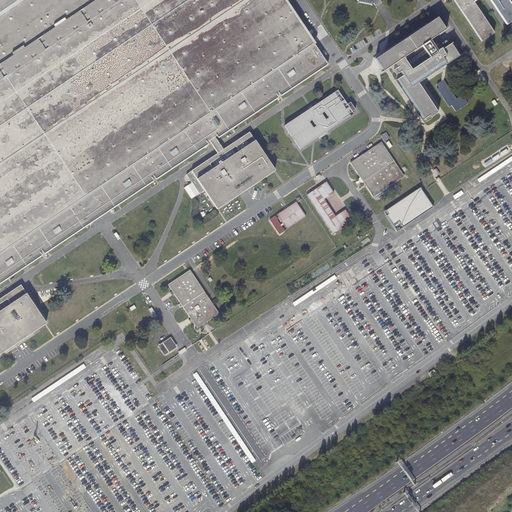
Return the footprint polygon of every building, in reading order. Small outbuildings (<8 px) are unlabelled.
[(0,0),(0,280),(102,213),(209,142),(215,138),(327,63),(322,56),(324,54),(287,0),(0,0)] [(511,0),(454,0),(482,41),(494,33),(474,2),(476,0),(490,0),(507,25),(511,21),(511,7),(507,0),(511,0)] [(437,52),(430,41),(447,30),(438,17),(375,59),(384,71),(395,64),(397,68),(394,70),(396,73),(400,71),(402,75),(396,79),(425,123),(431,119),(430,118),(437,113),(418,84),(459,56),(451,44),(442,51),(441,49),(437,52)] [(437,84),(439,88),(437,89),(449,107),(451,106),(456,112),(468,104),(462,96),(456,100),(443,80),(437,84)] [(337,91),(283,126),(299,150),(353,115),(351,113),(347,105),(337,91)] [(350,103),(347,105),(351,113),(355,111),(350,103)] [(255,141),(250,132),(223,150),(217,154),(191,171),(197,179),(199,178),(212,169),(210,164),(235,147),(238,152),(252,143),(255,141)] [(389,139),(386,133),(381,137),(384,142),(389,139)] [(221,146),(215,138),(209,142),(215,150),(217,154),(223,150),(221,146)] [(197,179),(198,181),(216,210),(239,195),(252,186),(275,171),(255,141),(252,143),(268,168),(215,203),(199,178),(197,179)] [(216,167),(212,169),(199,178),(215,203),(268,168),(252,143),(238,152),(235,154),(232,151),(216,162),(215,164),(215,165),(216,167)] [(364,185),(373,198),(388,188),(404,178),(382,143),(351,164),(360,178),(364,185)] [(335,217),(324,200),(334,194),(326,182),(324,183),(307,195),(332,235),(352,222),(345,210),(335,217)] [(389,193),(389,191),(388,188),(373,198),(373,199),(375,200),(376,201),(389,193)] [(395,233),(432,209),(419,189),(384,212),(387,216),(385,217),(395,233)] [(464,194),(461,190),(453,196),(456,200),(464,194)] [(279,235),(306,217),(296,203),(264,223),(271,233),(276,230),(279,235)] [(205,294),(191,270),(168,285),(172,291),(169,293),(170,294),(171,296),(174,295),(180,304),(178,306),(179,309),(182,307),(190,319),(189,320),(190,322),(191,324),(192,323),(196,329),(204,324),(219,315),(205,294)] [(0,304),(7,300),(10,305),(26,294),(21,285),(0,299),(0,304)] [(0,354),(8,349),(32,333),(29,329),(43,319),(26,294),(10,305),(0,311),(0,354)] [(154,319),(157,317),(151,308),(149,310),(154,319)] [(32,333),(46,324),(43,319),(29,329),(32,333)] [(164,356),(176,348),(170,339),(158,347),(164,356)]
